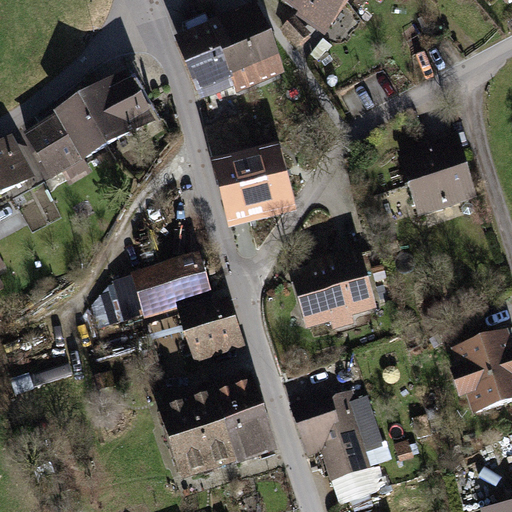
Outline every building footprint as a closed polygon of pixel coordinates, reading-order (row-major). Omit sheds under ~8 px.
[(298,0),(298,1),(306,7),(300,15),(324,31),(345,0),(298,0)] [(251,14),(234,21),(257,80),(279,70),(260,25),(258,25),(251,14)] [(182,25),(184,45),(213,32),(206,15),(182,25)] [(234,21),(222,28),(231,50),(226,52),(229,59),(223,62),(231,80),(235,89),(257,80),(234,21)] [(293,21),(284,29),(297,42),(306,34),(293,21)] [(184,45),(182,46),(192,70),(226,52),(231,50),(222,28),(213,32),(184,45)] [(229,59),(226,52),(192,70),(201,94),(231,80),(223,62),(229,59)] [(124,81),(80,106),(103,147),(147,122),(124,81)] [(80,106),(28,137),(52,178),(103,147),(80,106)] [(0,146),(0,178),(7,190),(25,180),(15,163),(22,160),(11,141),(0,146)] [(421,148),(404,154),(423,212),(473,196),(456,144),(423,155),(421,148)] [(280,152),(218,169),(231,216),(293,199),(290,187),(305,183),(297,155),(282,159),(280,152)] [(195,261),(137,278),(147,312),(206,295),(195,261)] [(324,261),(294,270),(309,322),(369,305),(357,264),(339,269),(337,261),(325,265),(324,261)] [(96,324),(122,323),(120,298),(94,300),(96,324)] [(232,305),(198,315),(203,332),(238,321),(232,305)] [(198,315),(183,320),(194,358),(244,343),(238,321),(203,332),(198,315)] [(504,338),(457,353),(477,413),(511,401),(511,359),(511,360),(504,338)] [(38,384),(72,378),(70,367),(36,373),(38,384)] [(251,380),(214,392),(217,399),(225,423),(226,426),(262,413),(251,380)] [(355,403),(351,392),(328,400),(329,403),(316,407),(315,404),(293,412),(308,455),(322,450),(332,479),(369,466),(364,451),(381,445),(365,400),(355,403)] [(225,423),(217,399),(166,416),(174,440),(225,423)] [(262,413),(226,426),(235,455),(237,462),(274,450),(262,413)] [(415,420),(418,437),(430,434),(426,418),(415,420)] [(225,423),(174,440),(185,472),(235,455),(226,426),(225,423)] [(414,444),(396,449),(399,459),(417,454),(414,444)]
